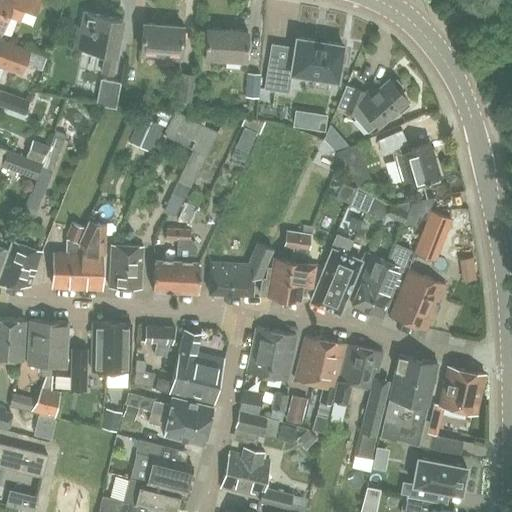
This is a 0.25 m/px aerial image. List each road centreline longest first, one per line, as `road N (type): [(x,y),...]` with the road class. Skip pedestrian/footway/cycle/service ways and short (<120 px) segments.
road 1 (secondary): [(374,0),(416,25),(441,55),(474,121),(509,357)]
road 2 (residential): [(509,357),(246,310)]
road 3 (residential): [(246,310),(0,297)]
road 4 (residential): [(246,310),(202,511)]
road 5 (secondary): [(509,357),(508,511)]
